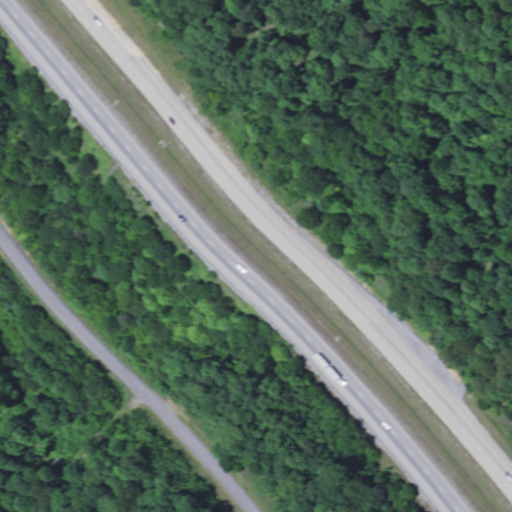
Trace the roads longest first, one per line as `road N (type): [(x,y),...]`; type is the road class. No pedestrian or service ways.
road 1 (motorway): [(7,0),(460,511)]
road 2 (motorway): [(511,494),(77,0)]
road 3 (residential): [(0,224),(255,511)]
